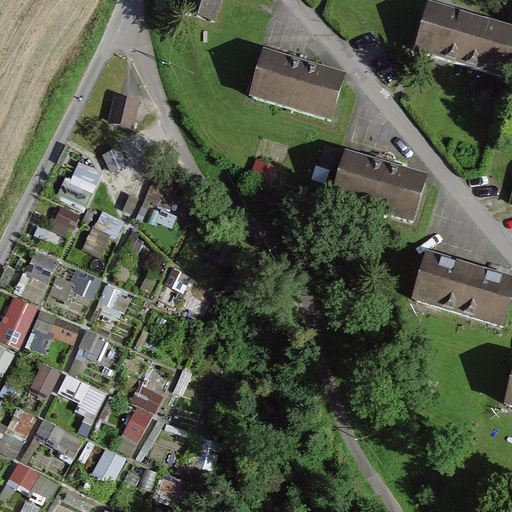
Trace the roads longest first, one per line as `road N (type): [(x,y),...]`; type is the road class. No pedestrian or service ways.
road 1 (track): [(124,20),(188,153),(284,249),(341,423),(398,511)]
road 2 (residential): [(286,0),(511,259)]
road 3 (residential): [(131,0),(0,256)]
